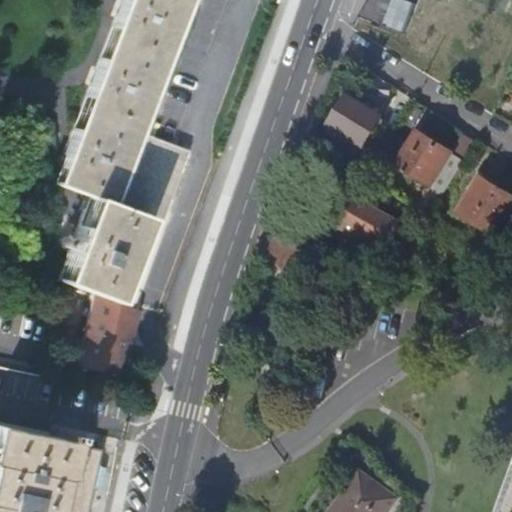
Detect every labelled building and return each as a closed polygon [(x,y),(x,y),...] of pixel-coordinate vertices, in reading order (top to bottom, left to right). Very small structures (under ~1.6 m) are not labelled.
[(121,0),(64,151),(99,164),(87,194),(57,277),(93,291),(78,366),(119,376),(133,306),(111,298),(143,215),(156,220),(182,150),(138,133),(187,0),(121,0)] [(404,0),(391,0),(383,25),(404,32),(414,3),(404,0)] [(351,96),(328,131),(361,152),(384,117),(351,96)] [(438,181),(450,187),(467,160),(422,133),(399,167),(433,188),(438,181)] [(53,181),(87,194),(99,164),(64,151),(53,181)] [(497,234),(511,209),(511,206),(499,198),(502,192),(484,180),(464,214),(497,234)] [(511,197),(502,192),(499,198),(511,206),(511,197)] [(401,223),(357,197),(354,201),(347,213),(350,215),(343,227),(363,238),(364,236),(386,248),(399,227),(401,223)] [(282,228),(267,263),(296,276),(271,333),(286,339),(325,247),(282,228)] [(263,353),(257,371),(274,377),(280,358),(263,353)] [(0,400),(41,409),(43,404),(48,379),(0,369),(0,400)] [(0,511),(49,511),(64,444),(65,440),(62,439),(63,434),(53,431),(51,438),(0,427),(0,511)] [(64,444),(49,511),(87,511),(90,504),(94,483),(101,452),(64,444)] [(511,511),(511,457),(493,511),(511,511)] [(367,477),(339,511),(392,511),(400,503),(367,477)]
